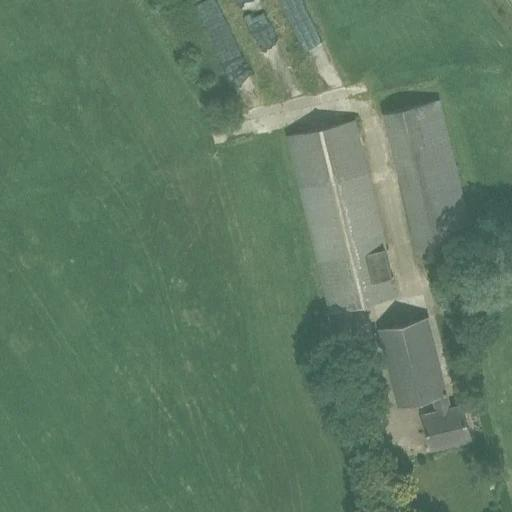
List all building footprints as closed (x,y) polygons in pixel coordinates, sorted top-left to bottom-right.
[(245,0),(264,40),(282,32),(266,0),(245,0)] [(312,1),(311,0),(288,0),(294,10),(312,1)] [(258,86),(225,2),(208,8),(241,93),(258,86)] [(312,5),(296,12),(302,25),(318,17),(312,5)] [(441,99),(385,113),(418,252),(475,239),(441,99)] [(398,296),(356,119),(290,135),(333,312),(398,296)] [(380,330),(399,406),(434,397),(438,412),(425,416),(433,448),(471,438),(464,406),(452,409),(430,318),(380,330)]
